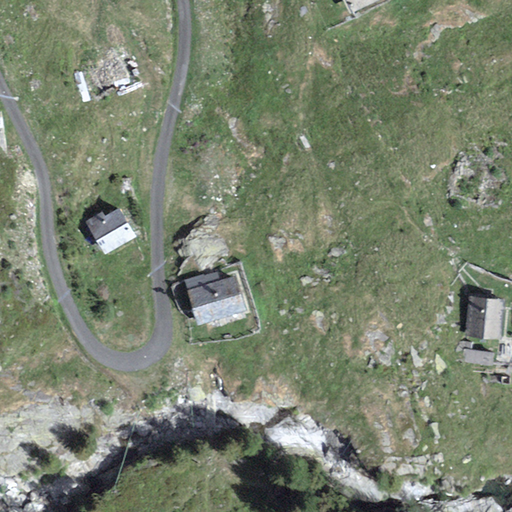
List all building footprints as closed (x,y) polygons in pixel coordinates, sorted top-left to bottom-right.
[(383,0),(341,0),(349,16),(383,0)] [(105,217),(102,212),(85,222),(106,255),(136,238),(119,209),(105,217)] [(217,270),(183,281),(186,291),(220,281),(217,270)] [(220,281),(186,291),(197,326),(247,310),(236,276),(220,281)] [(504,300),(471,297),(467,336),(501,339),(504,300)] [(492,366),(494,353),(465,349),(464,362),(492,366)]
